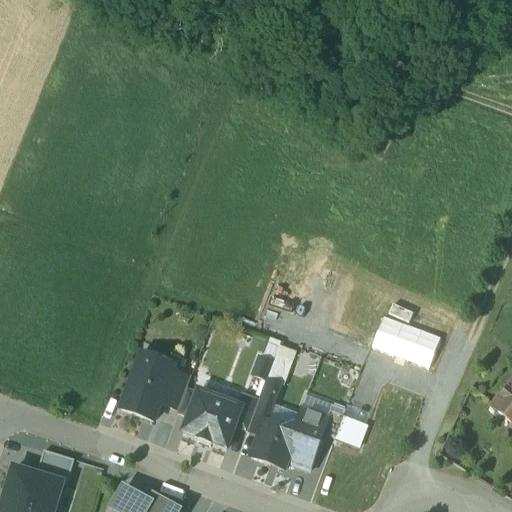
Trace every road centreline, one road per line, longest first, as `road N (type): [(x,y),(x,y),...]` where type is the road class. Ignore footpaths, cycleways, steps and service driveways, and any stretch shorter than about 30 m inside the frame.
road 1 (track): [(511,118),(181,0)]
road 2 (residential): [(296,511),(1,406)]
road 3 (track): [(422,494),(418,463),(511,240)]
